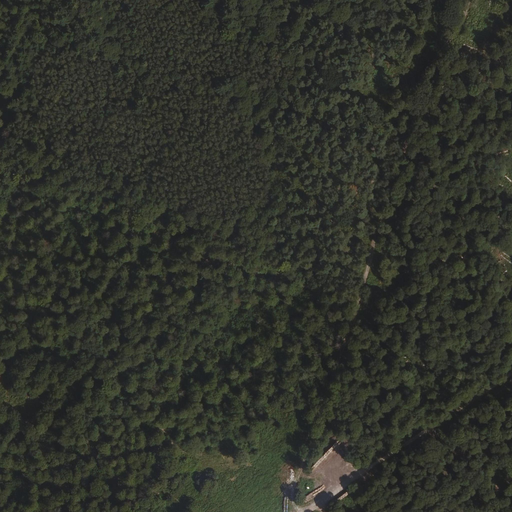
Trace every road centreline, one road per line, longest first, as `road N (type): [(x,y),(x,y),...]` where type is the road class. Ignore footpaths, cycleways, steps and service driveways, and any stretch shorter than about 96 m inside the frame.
road 1 (track): [(453,0),(289,511)]
road 2 (track): [(511,370),(306,511)]
